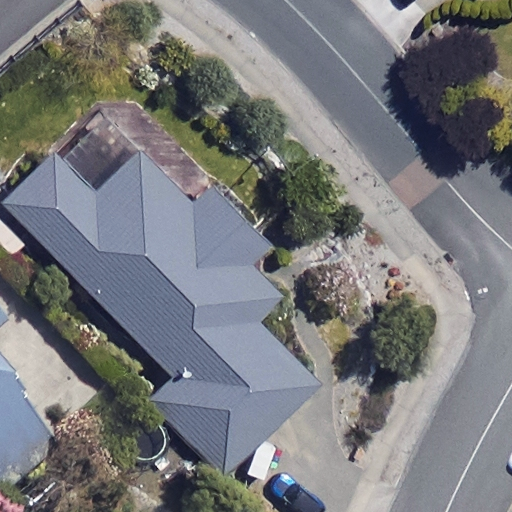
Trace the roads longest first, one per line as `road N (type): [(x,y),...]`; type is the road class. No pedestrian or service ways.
road 1 (residential): [(285,0),(511,247)]
road 2 (residential): [(448,511),(511,389)]
